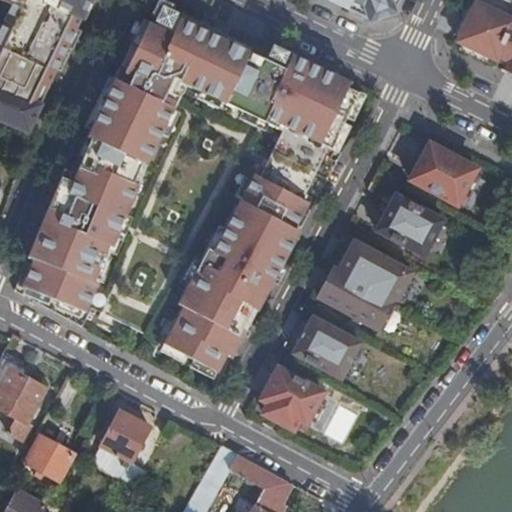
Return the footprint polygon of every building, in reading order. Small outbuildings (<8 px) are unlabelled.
[(94,0),(5,0),(0,11),(0,116),(33,131),(94,0)] [(330,0),(370,19),(396,9),(399,4),(400,0),(330,0)] [(155,3),(12,290),(90,321),(194,98),(283,140),(167,346),(228,379),(319,207),(311,202),(364,93),(348,85),(279,50),(271,64),(155,3)] [(511,21),(478,5),(456,48),(511,75),(511,21)] [(463,204),(485,161),(433,135),(411,178),(463,204)] [(451,212),(398,185),(376,227),(429,255),(451,212)] [(421,265),(356,231),(338,265),(398,296),(403,299),(421,265)] [(338,265),(333,263),(316,295),(381,328),(398,296),(338,265)] [(368,336),(314,307),(292,350),(346,379),(368,336)] [(336,384),(278,356),(256,401),(262,404),(258,411),(300,432),(304,424),(313,429),(336,384)] [(8,435),(22,443),(34,423),(29,420),(47,387),(11,368),(0,388),(0,406),(18,416),(8,435)] [(94,461),(115,475),(123,480),(133,460),(152,426),(121,409),(94,461)] [(76,452),(42,434),(27,461),(39,468),(37,473),(44,476),(46,472),(61,480),(76,452)] [(225,467),(235,451),(219,442),(182,511),(206,511),(231,470),(225,467)] [(268,511),(275,511),(292,481),(235,451),(225,467),(231,470),(260,484),(265,487),(264,493),(258,505),(268,511)] [(123,480),(138,490),(150,469),(133,460),(123,480)] [(83,482),(104,495),(113,479),(92,467),(83,482)] [(281,511),(297,485),(292,481),(275,511),(281,511)] [(43,511),(48,504),(19,489),(13,500),(8,497),(4,505),(9,507),(6,511),(43,511)]
